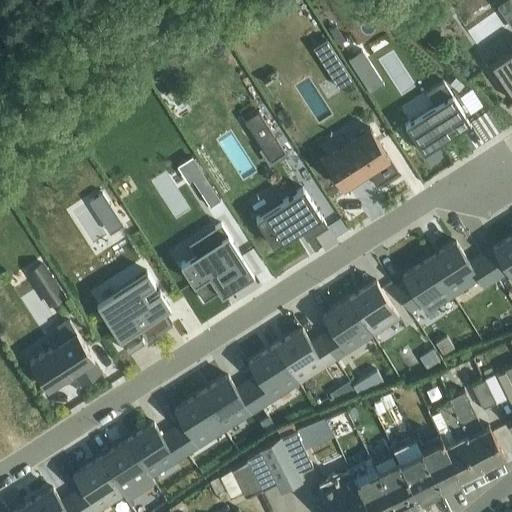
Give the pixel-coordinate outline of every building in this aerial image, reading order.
[(470,40),(490,25),(479,10),(458,26),(470,40)] [(302,41),(327,84),(341,76),(317,33),(302,41)] [(339,53),(353,74),(365,66),(351,45),(339,53)] [(511,48),(486,66),(499,84),(504,80),(511,92),(511,48)] [(450,90),(403,121),(423,151),(470,120),(450,90)] [(259,109),(245,117),(271,158),(285,150),(259,109)] [(221,123),(205,132),(231,175),(247,165),(221,123)] [(369,126),(322,156),(342,186),(367,170),(376,184),(398,170),(369,126)] [(169,159),(195,205),(212,195),(185,149),(169,159)] [(303,187),(256,217),(274,245),(300,228),(306,238),(327,224),(303,187)] [(195,301),(245,273),(214,218),(164,246),(195,301)] [(481,254),(496,278),(507,271),(511,278),(511,233),(486,251),(481,254)] [(429,257),(453,294),(478,278),(483,286),(496,278),(481,254),(470,261),(456,239),(429,257)] [(453,294),(429,257),(402,274),(405,279),(402,281),(395,286),(410,309),(420,302),(426,312),(453,294)] [(42,260),(25,270),(48,306),(65,296),(42,260)] [(147,269),(96,303),(119,338),(138,325),(147,338),(172,323),(163,310),(170,305),(160,289),(148,297),(143,290),(155,282),(147,269)] [(349,296),(373,333),(378,329),(399,315),(376,279),(349,296)] [(321,333),(335,355),(336,356),(373,333),(349,296),(322,313),(331,326),(321,333)] [(52,345),(29,359),(47,388),(73,371),(81,383),(102,369),(68,316),(55,324),(59,331),(47,338),(52,345)] [(275,343),(298,379),(302,376),(335,355),(321,333),(311,340),(302,326),(275,343)] [(446,333),(435,340),(443,352),(454,345),(446,333)] [(247,381),(261,402),(298,379),(275,343),(249,360),(257,374),(247,381)] [(433,345),(420,354),(427,366),(441,357),(433,345)] [(484,377),(495,400),(509,393),(511,399),(511,363),(504,367),(505,369),(497,373),(495,371),(484,377)] [(357,379),(352,382),(359,392),(382,378),(376,368),(357,379)] [(217,417),(224,426),(261,402),(247,381),(237,387),(228,374),(201,391),(217,417)] [(495,400),(484,377),(472,383),(483,406),(495,400)] [(349,378),(329,390),(336,401),(355,389),(349,378)] [(375,419),(392,412),(382,389),(364,397),(375,419)] [(451,401),(483,465),(504,454),(488,422),(482,425),(465,389),(448,396),(451,401)] [(172,428),(187,449),(224,426),(217,417),(201,391),(174,408),(183,421),(172,428)] [(441,435),(461,475),(483,465),(451,401),(439,407),(447,423),(438,428),(441,435)] [(304,424),(296,427),(305,446),(312,443),(333,433),(323,415),(304,424)] [(127,438),(154,481),(191,457),(187,449),(172,428),(163,434),(154,421),(127,438)] [(246,458),(261,486),(275,479),(280,489),(303,478),(298,469),(312,462),(295,426),(280,433),(259,447),(246,456),(246,458)] [(398,456),(418,497),(440,486),(420,446),(414,435),(393,445),(398,456)] [(420,446),(440,486),(461,475),(441,435),(420,446)] [(100,455),(125,493),(126,495),(128,498),(154,481),(127,438),(100,455)] [(94,511),(125,493),(100,455),(73,473),(82,486),(73,492),(72,493),(85,511),(94,511)] [(377,466),(397,508),(418,497),(398,456),(377,466)] [(261,486),(246,458),(210,480),(216,491),(225,486),(230,495),(242,489),(244,494),(261,486)] [(387,511),(397,508),(377,466),(375,462),(353,473),(372,511),(387,511)] [(349,467),(318,482),(333,511),(372,511),(353,473),(349,467)] [(27,502),(33,511),(85,511),(72,493),(62,499),(53,486),(27,502)] [(33,511),(27,502),(12,511),(33,511)]
